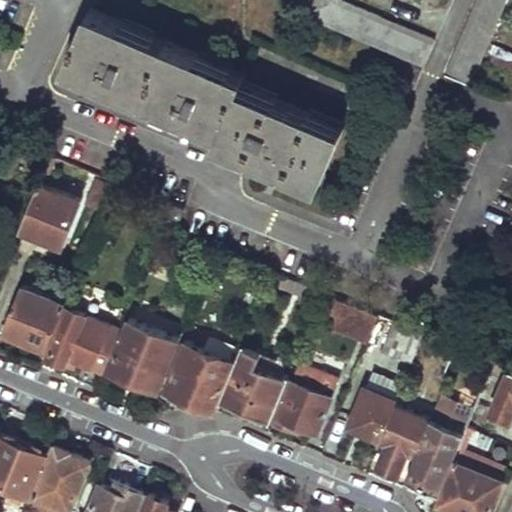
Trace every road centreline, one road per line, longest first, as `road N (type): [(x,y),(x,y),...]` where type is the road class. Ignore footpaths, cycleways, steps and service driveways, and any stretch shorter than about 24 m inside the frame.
road 1 (residential): [(0,374),(195,453)]
road 2 (residential): [(391,511),(241,446),(195,453)]
